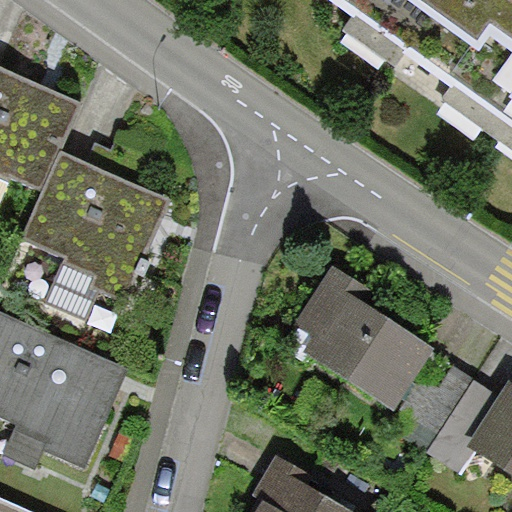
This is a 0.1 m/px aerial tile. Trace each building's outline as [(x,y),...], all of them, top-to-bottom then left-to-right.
[(511,0),(332,0),(511,128),(511,0)] [(0,66),(0,177),(8,181),(11,176),(45,190),(62,151),(83,103),(0,66)] [(171,197),(62,151),(45,190),(24,239),(65,257),(63,262),(96,276),(93,283),(102,287),(128,298),(171,197)] [(87,320),(102,287),(93,283),(96,276),(63,262),(45,301),(87,320)] [(375,294),(332,267),(294,326),(314,338),(303,355),(395,414),(434,354),(435,351),(366,307),(375,294)] [(129,370),(0,313),(0,417),(18,425),(4,456),(35,470),(44,451),(85,470),(129,370)] [(474,380),(434,354),(395,414),(387,427),(426,453),(474,380)] [(501,398),(474,380),(426,453),(460,475),(474,454),(467,449),(501,398)] [(511,385),(510,384),(501,398),(467,449),(474,454),(511,478),(511,385)] [(310,477),(276,457),(243,511),(346,511),(303,487),(310,477)] [(28,511),(0,499),(0,511),(28,511)]
